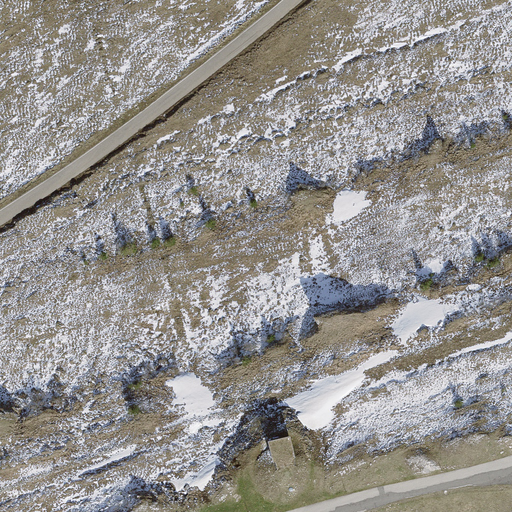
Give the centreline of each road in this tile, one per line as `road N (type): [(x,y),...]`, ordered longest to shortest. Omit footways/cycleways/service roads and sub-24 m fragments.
road 1 (track): [(0,217),(116,139),(293,0)]
road 2 (track): [(321,511),(511,465)]
